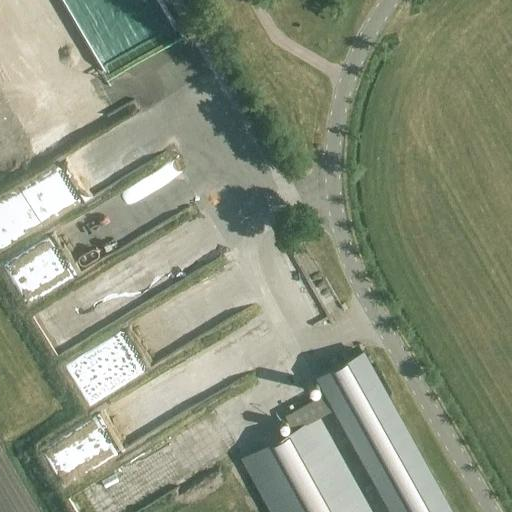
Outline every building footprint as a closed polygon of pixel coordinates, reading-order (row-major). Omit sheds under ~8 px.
[(109,165),(116,177),(135,166),(128,154),(109,165)] [(185,206),(165,163),(157,166),(177,210),(185,206)] [(150,184),(157,199),(169,193),(162,179),(150,184)] [(135,249),(34,302),(56,345),(132,305),(125,293),(149,281),(145,273),(147,272),(142,262),(135,249)] [(324,310),(339,304),(322,263),(307,270),(324,310)] [(74,364),(83,377),(100,366),(104,373),(125,359),(111,338),(90,353),(74,364)] [(370,511),(316,414),(334,404),(393,511),(451,511),(449,508),(361,349),(317,373),(321,380),(326,390),(284,414),(292,428),(242,457),(272,511),(370,511)] [(229,430),(225,421),(242,413),(235,397),(210,409),(222,433),(229,430)] [(179,430),(72,484),(86,511),(117,511),(124,509),(121,502),(144,491),(132,467),(184,441),(179,430)]
